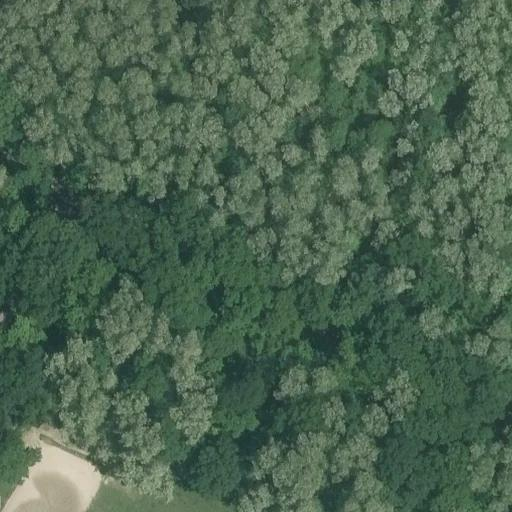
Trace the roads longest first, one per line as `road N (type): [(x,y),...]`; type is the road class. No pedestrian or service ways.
road 1 (tertiary): [(510,442),(0,162)]
road 2 (residential): [(487,0),(510,442)]
